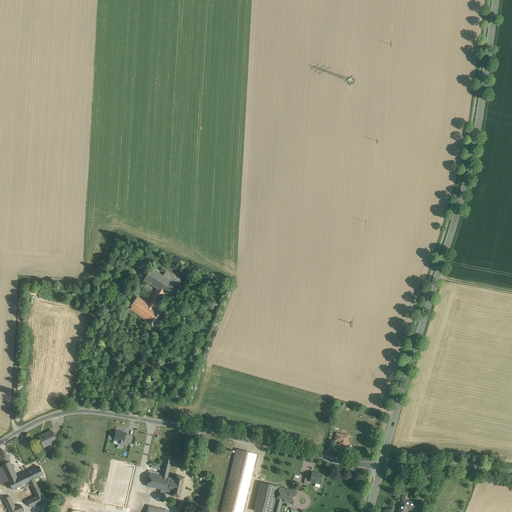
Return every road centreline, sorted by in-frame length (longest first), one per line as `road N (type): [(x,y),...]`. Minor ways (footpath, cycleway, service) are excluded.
road 1 (tertiary): [(382,465),(473,150),(496,0)]
road 2 (unclassified): [(382,465),(87,411),(59,413),(0,443)]
road 3 (track): [(16,433),(22,286),(35,277),(91,279),(121,200)]
road 4 (unclassified): [(511,474),(382,465)]
